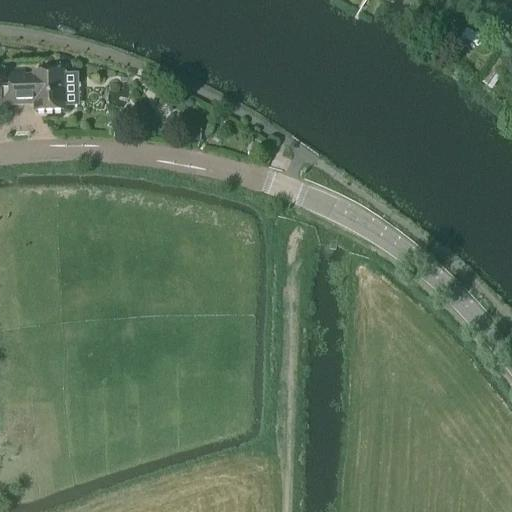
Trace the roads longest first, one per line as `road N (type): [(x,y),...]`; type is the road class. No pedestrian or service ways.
road 1 (tertiary): [(0,157),(128,156),(294,192)]
road 2 (tertiary): [(511,365),(442,285),(375,235),(294,192)]
